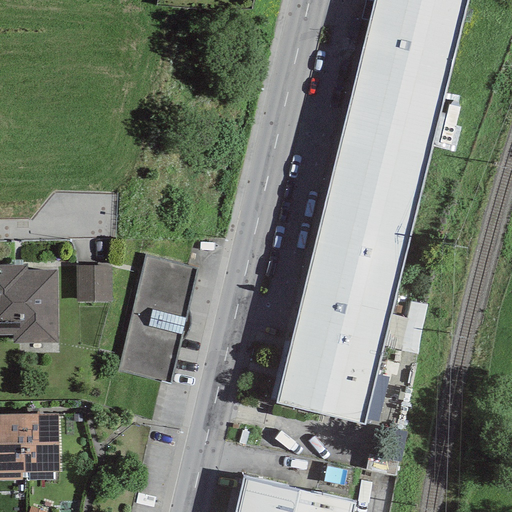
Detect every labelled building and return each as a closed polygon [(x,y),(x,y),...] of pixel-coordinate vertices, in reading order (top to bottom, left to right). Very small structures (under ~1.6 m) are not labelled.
[(467,0),(373,0),(275,403),(364,425),(467,0)] [(197,268),(145,253),(118,372),(170,385),(197,268)] [(27,266),(0,266),(0,336),(13,336),(13,343),(57,343),(57,270),(27,270),(27,266)] [(111,266),(76,266),(76,302),(111,301),(111,266)] [(24,414),(25,472),(59,472),(58,413),(24,414)] [(0,472),(25,472),(24,414),(0,414),(0,472)] [(353,511),(356,503),(243,478),(235,511),(353,511)]
